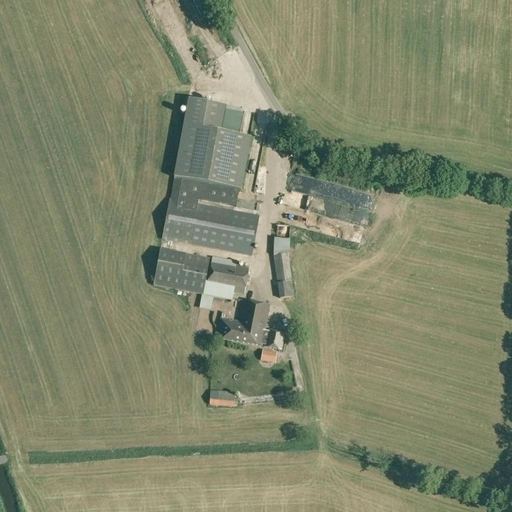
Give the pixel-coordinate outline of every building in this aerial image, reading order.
[(210,73),(216,86),(229,79),(223,67),(210,73)] [(241,191),(251,138),(237,135),(243,110),(227,106),(188,99),(173,178),(174,178),(170,199),(169,199),(162,240),(251,256),(259,216),(257,216),(259,204),(237,200),(239,190),(241,191)] [(328,186),(328,195),(336,195),(336,186),(328,186)] [(279,299),(294,297),(292,281),(288,253),(289,239),(274,238),(273,253),(273,256),(277,284),(279,299)] [(207,282),(205,282),(209,259),(160,249),(153,286),(201,295),(199,309),(211,311),(214,298),(232,302),(233,292),(244,294),(249,269),(236,266),(236,262),(212,258),(207,282)] [(264,331),(269,305),(242,300),(238,321),(231,320),(220,318),(216,338),(228,340),(262,346),(262,345),(264,345),(264,346),(281,350),(285,331),(267,328),(267,332),(264,331)] [(260,349),(260,357),(275,358),(276,350),(260,349)] [(233,407),(235,392),(210,390),(209,405),(233,407)]
